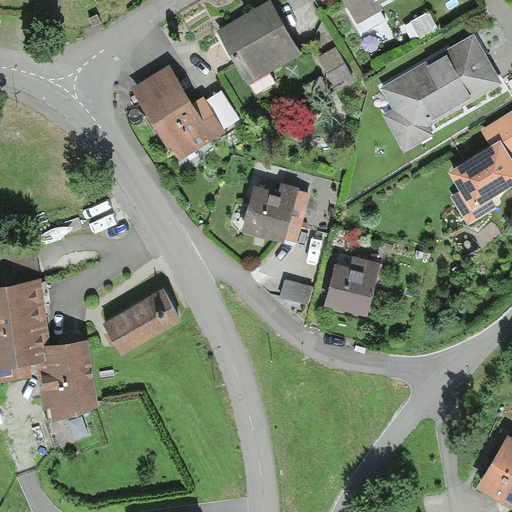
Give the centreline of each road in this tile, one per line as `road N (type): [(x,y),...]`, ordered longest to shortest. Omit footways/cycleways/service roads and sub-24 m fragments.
road 1 (residential): [(185,257),(207,256),(318,349),(406,367),(436,385)]
road 2 (residential): [(265,511),(232,373),(185,257)]
road 3 (residential): [(185,257),(100,121),(60,85)]
road 4 (residential): [(343,511),(393,432),(436,385)]
road 5 (unclassified): [(60,85),(176,0)]
